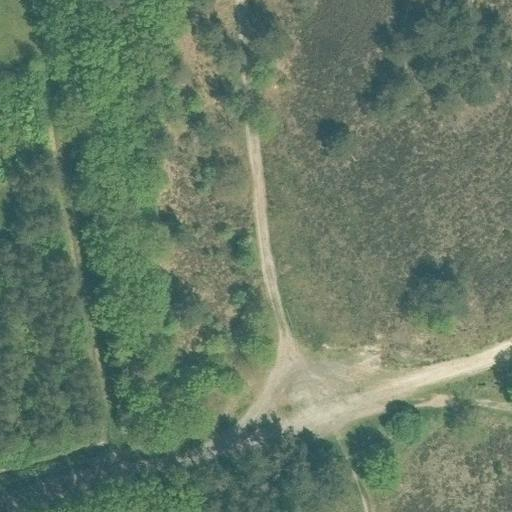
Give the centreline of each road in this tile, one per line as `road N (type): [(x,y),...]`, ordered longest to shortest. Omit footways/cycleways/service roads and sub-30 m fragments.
road 1 (track): [(331,414),(284,339),(266,270),(239,0)]
road 2 (track): [(0,507),(331,414)]
road 3 (track): [(331,414),(511,352)]
road 4 (track): [(511,410),(352,406)]
